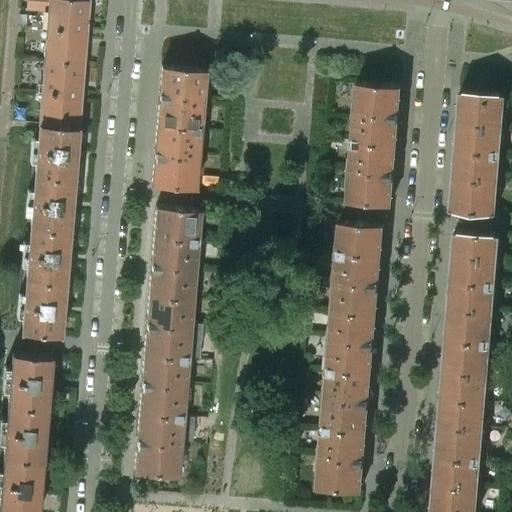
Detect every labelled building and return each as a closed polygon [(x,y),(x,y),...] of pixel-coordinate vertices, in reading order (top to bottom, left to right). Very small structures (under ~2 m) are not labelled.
[(87,0),(25,0),(25,8),(46,10),(45,27),(85,30),(87,0)] [(244,17),(244,26),(263,27),(263,17),(244,17)] [(85,30),(45,27),(43,59),(82,62),(85,30)] [(82,62),(43,59),(40,91),(80,94),(82,62)] [(204,67),(160,64),(158,93),(200,96),(201,84),(203,84),(204,67)] [(400,83),(357,80),(355,97),(357,97),(355,116),(354,115),(352,140),(396,144),(400,83)] [(504,92),(460,88),(455,148),(499,152),(504,92)] [(80,94),(40,91),(38,123),(77,126),(80,94)] [(200,96),(158,93),(155,123),(199,127),(201,110),(199,110),(200,96)] [(77,126),(38,123),(37,127),(36,148),(75,152),(77,126)] [(199,127),(155,123),(153,153),(195,156),(197,142),(198,142),(199,127)] [(396,144),(352,140),(350,155),(352,155),(349,183),(348,183),(346,199),(390,203),(396,144)] [(75,152),(36,148),(33,175),(73,178),(75,152)] [(499,152),(455,148),(450,208),(494,212),(499,152)] [(195,156),(153,153),(150,183),(195,187),(196,170),(194,170),(195,156)] [(73,178),(33,175),(31,200),(71,204),(73,178)] [(71,204),(31,200),(29,226),(68,230),(71,204)] [(199,207),(154,203),(152,235),(196,238),(196,237),(195,237),(195,230),(197,230),(199,207)] [(383,223),(339,219),(337,241),(339,242),(338,249),(336,249),(336,250),(381,254),(383,223)] [(68,230),(29,226),(27,253),(66,256),(68,230)] [(499,232),(455,229),(450,279),(495,283),(498,249),(499,232)] [(196,238),(152,235),(149,264),(192,268),(193,254),(195,254),(196,238)] [(381,254),(336,250),(335,266),(337,266),(334,294),(333,293),(331,309),(376,312),(381,254)] [(66,256),(27,253),(25,278),(64,282),(66,256)] [(192,268),(149,264),(147,293),(191,297),(193,282),(191,281),(192,268)] [(64,282),(25,278),(22,305),(62,308),(64,282)] [(495,283),(450,279),(446,337),(490,341),(492,316),(495,283)] [(191,297),(147,293),(145,323),(187,326),(188,313),(190,313),(191,297)] [(62,308),(22,305),(20,331),(60,334),(62,308)] [(376,312),(331,309),(330,324),(332,324),(329,352),(328,352),(327,367),(371,371),(376,312)] [(187,326),(145,323),(142,352),(186,355),(188,340),(186,340),(187,326)] [(490,341),(446,337),(441,396),(485,400),(487,384),(488,367),(490,341)] [(50,353),(20,351),(10,350),(8,376),(48,379),(50,353)] [(186,355),(142,352),(140,381),(183,385),(184,371),(185,371),(186,355)] [(371,371),(327,367),(325,383),(327,383),(325,411),(323,411),(322,426),(366,430),(371,371)] [(48,379),(8,376),(6,402),(46,405),(48,379)] [(183,385),(140,381),(137,410),(182,414),(183,399),(181,398),(183,385)] [(485,400),(441,396),(436,454),(480,458),(482,433),(484,415),(485,400)] [(46,405),(6,402),(4,428),(44,431),(46,405)] [(182,414),(137,410),(135,440),(178,444),(179,430),(180,430),(182,414)] [(366,430),(322,426),(320,442),(322,442),(320,469),(318,469),(317,486),(361,489),(366,430)] [(44,431),(4,428),(2,454),(42,457),(44,431)] [(178,444),(135,440),(132,470),(150,472),(159,473),(177,474),(178,458),(177,457),(178,444)] [(42,457),(2,454),(0,474),(0,480),(39,483),(42,457)] [(480,458),(436,454),(430,511),(475,511),(478,491),(479,474),(480,458)] [(37,511),(39,483),(0,480),(0,507),(15,508),(14,511),(37,511)]
